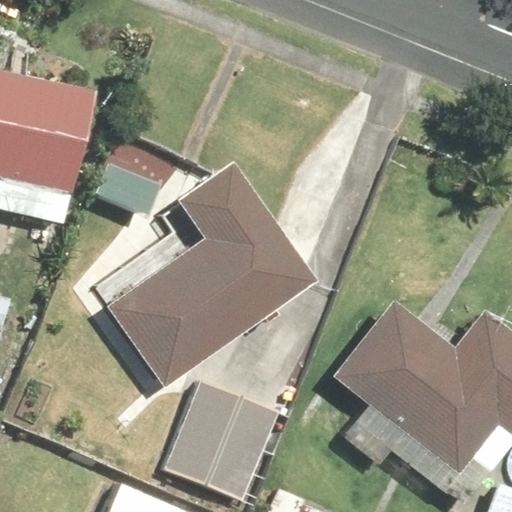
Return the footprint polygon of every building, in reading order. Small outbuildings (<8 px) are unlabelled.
[(88,92),(0,73),(0,181),(65,196),(88,92)] [(195,242),(100,308),(154,385),(304,281),(222,163),(167,201),(195,242)] [(35,308),(0,295),(0,363),(15,368),(35,308)] [(511,337),(472,306),(443,344),(383,297),(321,375),(446,474),(487,422),(511,441),(511,440),(511,337)] [(271,407),(189,376),(152,473),(234,504),(271,407)] [(511,511),(511,490),(488,482),(477,511),(511,511)] [(179,511),(113,485),(101,511),(179,511)]
